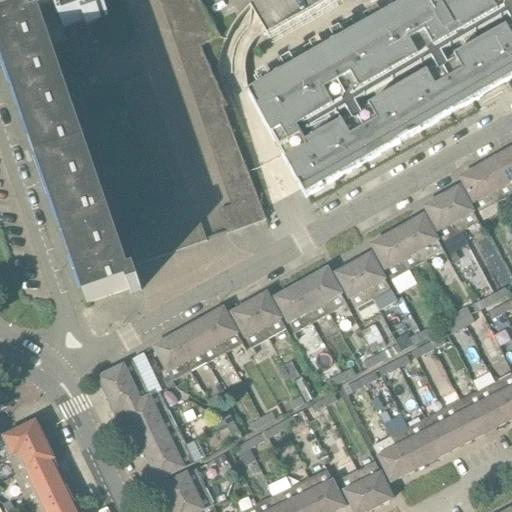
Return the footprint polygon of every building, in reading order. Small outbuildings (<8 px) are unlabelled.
[(127,280),(59,83),(47,48),(67,42),(63,30),(85,22),(87,27),(109,19),(102,0),(53,0),(56,7),(35,15),(35,13),(0,25),(0,40),(91,304),(129,290),(131,295),(142,291),(137,277),(127,280)] [(198,0),(172,0),(161,4),(165,16),(200,3),(198,0)] [(511,0),(409,0),(411,2),(249,94),(307,198),(511,81),(511,0)] [(165,16),(170,28),(207,15),(200,3),(165,16)] [(170,28),(174,40),(213,26),(207,15),(170,28)] [(174,40),(178,52),(219,37),(213,26),(174,40)] [(93,44),(103,40),(100,31),(90,34),(93,44)] [(178,52),(182,63),(204,56),(201,48),(220,39),(219,37),(178,52)] [(187,75),(209,68),(204,56),(182,63),(187,75)] [(191,87),(214,79),(209,68),(187,75),(191,87)] [(123,97),(148,89),(144,77),(119,85),(123,97)] [(195,99),(219,91),(214,79),(191,87),(195,99)] [(128,109),(152,101),(148,89),(123,97),(128,109)] [(199,111),(224,102),(219,91),(195,99),(199,111)] [(132,121),(156,113),(152,101),(128,109),(132,121)] [(203,123),(226,115),(225,110),(227,109),(224,102),(199,111),(203,123)] [(136,133),(161,125),(156,113),(132,121),(136,133)] [(207,135),(231,127),(226,115),(203,123),(207,135)] [(140,145),(165,137),(161,125),(136,133),(140,145)] [(211,147),(235,139),(231,127),(207,135),(211,147)] [(144,157),(169,149),(165,137),(140,145),(144,157)] [(216,159),(239,151),(235,139),(211,147),(216,159)] [(148,169),(173,161),(169,149),(144,157),(148,169)] [(220,171),(244,163),(239,151),(216,159),(220,171)] [(511,190),(511,151),(495,160),(511,190)] [(498,205),(511,196),(511,190),(495,160),(478,170),(498,205)] [(152,181),(177,173),(173,161),(148,169),(152,181)] [(224,183),(249,175),(244,163),(220,171),(224,183)] [(480,215),(498,205),(478,170),(461,179),(475,205),(480,215)] [(156,193),(181,185),(177,173),(152,181),(156,193)] [(227,195),(253,186),(249,175),(224,183),(227,195)] [(161,205),(186,197),(181,185),(156,193),(161,205)] [(245,202),(257,198),(253,186),(227,195),(232,207),(233,207),(245,202)] [(462,234),(479,224),(460,189),(443,199),(462,234)] [(165,217),(190,209),(186,197),(161,205),(165,217)] [(254,226),(266,221),(257,198),(245,202),(254,226)] [(444,244),(462,234),(443,199),(425,209),(444,244)] [(241,230),(254,226),(245,202),(233,207),(241,230)] [(228,235),(241,230),(233,207),(232,207),(220,211),(228,235)] [(169,229),(175,227),(187,223),(194,221),(190,209),(165,217),(169,229)] [(439,243),(425,218),(407,227),(426,262),(444,253),(439,243)] [(195,246),(207,242),(199,219),(194,221),(187,223),(195,246)] [(183,250),(195,246),(187,223),(175,227),(183,250)] [(170,254),(183,250),(175,227),(169,229),(162,231),(170,254)] [(410,272),(426,262),(407,227),(390,237),(410,272)] [(158,259),(170,254),(162,231),(150,236),(158,259)] [(146,263),(158,259),(150,236),(138,240),(146,263)] [(392,282),(410,272),(390,237),(372,247),(392,282)] [(134,267),(146,263),(138,240),(126,244),(134,267)] [(471,293),(486,288),(472,245),(456,250),(471,293)] [(391,291),(386,282),(372,256),(354,266),(373,301),(391,291)] [(356,311),(373,301),(354,266),(336,276),(356,311)] [(311,280),(330,316),(334,322),(337,320),(333,314),(347,306),(342,297),(328,271),(311,280)] [(313,325),(330,316),(311,280),(293,290),(313,325)] [(498,303),(510,297),(506,289),(494,295),(498,303)] [(317,331),(313,325),(293,290),(275,300),(290,326),(298,342),(299,341),(296,335),(312,326),(315,332),(317,331)] [(287,331),(282,321),(267,295),(250,305),(269,340),(287,331)] [(487,309),(498,303),(494,295),(483,301),(487,309)] [(504,315),(511,311),(511,302),(500,308),(504,315)] [(251,350),(269,340),(250,305),(232,315),(251,350)] [(493,321),(504,315),(500,308),(489,314),(493,321)] [(460,323),(471,317),(467,309),(456,315),(460,323)] [(243,345),(238,336),(224,310),(207,320),(226,355),(243,345)] [(449,329),(460,323),(456,315),(444,321),(449,329)] [(464,330),(475,324),(471,317),(460,323),(464,330)] [(208,364),(226,355),(207,320),(189,330),(208,364)] [(452,336),(464,330),(460,323),(449,329),(452,336)] [(424,341),(436,336),(432,328),(420,334),(424,341)] [(191,374),(208,364),(189,330),(171,339),(191,374)] [(413,347),(424,341),(420,334),(409,340),(413,347)] [(430,344),(434,352),(446,345),(442,337),(430,344)] [(173,383),(191,374),(171,339),(154,349),(169,375),(173,383)] [(419,350),(424,358),(434,352),(430,344),(419,350)] [(375,358),(379,365),(390,359),(386,352),(375,358)] [(399,370),(411,364),(407,357),(395,363),(399,370)] [(379,365),(375,358),(363,364),(367,371),(379,365)] [(108,397),(143,380),(134,362),(99,379),(108,397)] [(292,382),(300,377),(291,363),(283,367),(292,382)] [(386,385),(403,376),(399,370),(395,363),(379,372),(386,385)] [(343,384),(356,377),(352,369),(339,376),(343,384)] [(366,388),(378,381),(375,374),(362,380),(366,388)] [(511,415),(511,375),(496,384),(511,415)] [(330,391),(343,384),(339,376),(326,383),(330,391)] [(116,415),(125,411),(151,398),(143,380),(108,397),(116,415)] [(353,394),(366,388),(362,380),(349,387),(353,394)] [(497,429),(511,421),(511,415),(496,384),(478,393),(497,429)] [(463,447),(479,438),(461,402),(454,390),(437,399),(444,411),(463,447)] [(479,438),(497,429),(478,393),(461,402),(479,438)] [(134,429),(169,412),(160,394),(151,398),(125,411),(134,429)] [(323,401),(327,408),(338,402),(334,395),(323,401)] [(293,412),(305,405),(301,398),(289,404),(293,412)] [(316,415),(327,408),(323,401),(311,408),(316,415)] [(428,465),(444,456),(426,420),(420,409),(403,418),(409,429),(428,465)] [(226,427),(234,423),(228,411),(220,415),(226,427)] [(444,456),(463,447),(444,411),(426,420),(444,456)] [(134,429),(142,446),(178,429),(169,412),(134,429)] [(265,427),(276,421),(272,414),(261,420),(265,427)] [(286,432),(297,425),(293,418),(281,424),(286,432)] [(253,433),(265,427),(261,420),(249,426),(253,433)] [(4,451),(7,457),(44,439),(36,423),(4,439),(9,449),(4,451)] [(232,438),(240,434),(234,423),(226,427),(232,438)] [(273,429),(277,436),(286,432),(281,424),(273,429)] [(151,464),(187,447),(178,429),(142,446),(151,464)] [(409,474),(428,465),(409,429),(391,439),(409,474)] [(16,477),(52,461),(54,460),(44,439),(7,457),(16,477)] [(250,451),(260,446),(255,439),(246,444),(250,451)] [(392,484),(409,474),(391,439),(373,448),(378,458),(378,457),(392,484)] [(239,457),(250,451),(246,444),(235,450),(239,457)] [(159,482),(186,469),(195,465),(187,447),(151,464),(159,482)] [(214,463),(218,471),(228,466),(224,458),(214,463)] [(23,496),(60,478),(52,461),(16,477),(15,478),(23,496)] [(393,501),(386,486),(381,474),(375,464),(358,473),(375,509),(393,501)] [(170,506),(206,489),(197,470),(162,487),(170,506)] [(326,511),(337,511),(345,508),(332,482),(328,472),(311,480),(326,511)] [(354,511),(369,511),(375,509),(358,473),(339,482),(344,492),(354,511)] [(30,511),(37,511),(69,497),(60,478),(23,496),(30,511)] [(303,511),(326,511),(311,480),(292,489),(303,511)] [(206,511),(214,507),(206,489),(170,506),(173,511),(206,511)] [(281,511),(303,511),(292,489),(274,498),(281,511)] [(76,511),(69,497),(37,511),(76,511)] [(258,511),(281,511),(274,498),(256,507),(256,508),(258,511)] [(15,511),(11,502),(3,506),(6,511),(15,511)]
